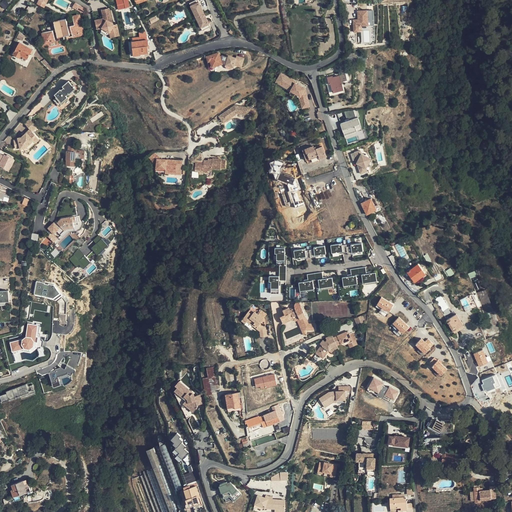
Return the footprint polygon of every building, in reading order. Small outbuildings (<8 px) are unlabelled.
[(6,0),(4,0),(1,4),(5,8),(10,4),(6,0)] [(48,0),(40,0),(38,3),(37,7),(43,10),(44,7),(48,0)] [(197,0),(196,0),(190,3),(196,17),(204,13),(203,10),(201,11),(200,8),(201,7),(197,0)] [(110,9),(102,10),(104,19),(96,21),(97,29),(103,28),(110,32),(111,38),(120,36),(117,25),(114,25),(111,23),(113,21),(110,9)] [(368,10),(358,11),(358,20),(359,26),(369,25),(368,10)] [(204,17),(206,16),(204,13),(196,17),(203,30),(211,27),(207,19),(205,20),(204,17)] [(79,30),(83,29),(80,16),(74,17),(75,23),(76,25),(69,27),(68,24),(67,21),(61,22),(65,36),(70,34),(70,33),(73,32),(73,34),(74,37),(81,35),(80,34),(81,33),(81,31),(80,32),(79,30)] [(44,33),(45,39),(50,38),(50,39),(49,40),(49,41),(50,41),(51,43),(56,41),(56,38),(55,37),(58,36),(59,37),(65,36),(61,22),(55,24),(57,30),(44,33)] [(149,45),(148,40),(132,42),(134,56),(141,55),(141,54),(148,53),(147,46),(149,45)] [(13,54),(20,58),(22,59),(23,57),(27,59),(32,50),(20,43),(13,54)] [(366,62),(366,49),(358,50),(358,54),(358,62),(366,62)] [(354,51),(348,52),(343,55),(344,57),(343,58),(347,66),(354,62),(358,62),(358,54),(356,54),(355,53),(354,53),(354,51)] [(209,62),(211,61),(213,67),(222,63),(225,64),(225,65),(225,66),(226,67),(228,68),(230,69),(231,69),(233,68),(233,67),(234,65),(241,67),(244,58),(236,56),(235,59),(225,56),(225,55),(220,57),(219,53),(207,56),(209,62)] [(284,76),(281,74),(276,82),(290,91),(291,90),(280,83),(284,76)] [(341,82),(342,81),(346,81),(345,74),(333,77),(333,76),(328,77),(329,84),(328,84),(329,93),(342,90),(341,82)] [(296,83),(284,76),(280,83),(291,90),(290,91),(300,97),(299,99),(302,109),(309,107),(305,92),(304,91),(304,90),(295,84),(296,83)] [(72,87),(74,86),(71,82),(69,83),(67,81),(61,88),(62,89),(59,91),(57,93),(59,95),(56,98),(54,101),(57,104),(59,102),(61,104),(66,98),(65,97),(67,94),(68,95),(73,89),(72,87)] [(71,81),(71,82),(74,86),(72,87),(73,89),(68,95),(74,100),(76,98),(81,85),(71,81)] [(234,105),(218,117),(223,123),(237,113),(248,115),(249,108),(234,105)] [(357,117),(354,109),(346,112),(348,119),(353,118),(357,117)] [(363,128),(358,116),(341,123),(346,137),(358,133),(357,130),(363,128)] [(38,126),(31,119),(26,124),(31,129),(33,131),(38,126)] [(33,131),(31,129),(23,137),(23,138),(15,140),(16,148),(21,147),(21,148),(27,147),(34,140),(32,138),(36,134),(33,131)] [(40,138),(36,134),(32,138),(34,140),(27,147),(29,149),(40,138)] [(309,142),(301,145),(307,163),(312,161),(312,162),(326,157),(322,146),(315,149),(314,146),(310,147),(309,142)] [(75,158),(80,159),(84,159),(84,151),(75,150),(75,147),(68,147),(67,151),(66,151),(65,166),(74,166),(75,158)] [(367,168),(372,158),(362,153),(361,150),(356,152),(352,154),(354,159),(358,158),(359,161),(357,163),(358,163),(362,173),(368,171),(367,168)] [(158,153),(152,158),(157,164),(156,166),(166,167),(165,169),(175,171),(175,173),(181,173),(182,160),(162,158),(158,153)] [(201,153),(194,156),(193,163),(196,164),(204,164),(204,161),(201,153)] [(5,155),(4,156),(0,163),(0,165),(9,170),(14,160),(5,155)] [(208,162),(204,161),(204,164),(196,164),(196,172),(200,173),(204,173),(204,171),(208,171),(212,171),(212,169),(217,169),(217,168),(221,168),(226,168),(226,161),(221,161),(222,159),(213,159),(213,160),(213,162),(208,162)] [(51,196),(56,183),(52,182),(48,195),(51,196)] [(367,214),(376,209),(371,198),(362,203),(367,214)] [(57,226),(56,225),(51,229),(54,232),(50,235),(54,240),(58,237),(61,234),(60,233),(65,228),(72,226),(74,226),(72,217),(65,219),(61,220),(58,223),(59,225),(57,226)] [(72,229),(72,226),(65,228),(60,233),(61,234),(62,235),(67,230),(72,229)] [(99,254),(109,244),(99,235),(95,240),(98,242),(92,248),(99,254)] [(396,244),(402,258),(408,255),(401,242),(396,244)] [(342,244),(331,245),(332,255),(347,253),(346,247),(346,245),(342,246),(342,244)] [(363,253),(362,244),(351,245),(351,247),(346,247),(347,253),(348,255),(363,253)] [(326,255),(325,246),(313,248),(314,250),(309,250),(311,258),(326,255)] [(91,261),(79,249),(70,258),(78,267),(81,264),(84,268),(91,261)] [(285,261),(285,249),(275,249),(274,255),(276,255),(276,261),(285,261)] [(305,249),(294,251),(295,260),(311,258),(309,250),(305,251),(305,249)] [(425,274),(418,264),(407,272),(415,282),(425,274)] [(366,274),(362,275),(363,283),(377,281),(376,273),(366,274)] [(352,276),(342,278),(344,286),(357,284),(356,276),(352,276)] [(280,281),(279,277),(269,277),(268,283),(271,283),(271,294),(278,294),(279,281),(280,281)] [(323,280),(318,280),(320,289),(333,287),(332,278),(323,280)] [(36,281),(34,295),(63,299),(62,306),(60,323),(65,323),(69,293),(57,291),(58,284),(36,281)] [(308,282),(299,283),(300,292),(314,289),(313,281),(308,282)] [(0,301),(10,301),(9,290),(0,290),(0,301)] [(492,310),(485,290),(476,294),(483,313),(492,310)] [(466,312),(478,307),(473,294),(461,299),(466,312)] [(442,295),(436,299),(446,315),(452,311),(442,295)] [(393,306),(381,299),(377,306),(388,313),(393,306)] [(283,323),(293,319),(298,317),(301,322),(302,322),(304,326),(304,327),(305,329),(314,329),(314,323),(309,323),(301,307),(301,306),(301,305),(301,303),(299,302),(298,302),(296,303),(295,304),(295,306),(295,307),(290,309),(289,307),(283,310),(285,315),(280,316),(283,323)] [(264,319),(254,312),(252,315),(248,312),(243,320),(247,322),(253,326),(254,325),(258,327),(257,329),(260,332),(261,337),(267,336),(265,328),(261,324),(264,319)] [(447,320),(454,331),(463,325),(464,325),(457,314),(447,320)] [(362,316),(355,319),(358,327),(365,324),(362,316)] [(308,334),(305,329),(304,327),(304,326),(302,322),(301,322),(298,317),(293,319),(295,321),(297,320),(304,334),(308,334)] [(399,318),(392,324),(402,334),(409,328),(399,318)] [(37,335),(38,325),(29,323),(27,336),(24,339),(11,342),(14,351),(26,348),(31,348),(35,345),(35,341),(39,342),(39,336),(37,335)] [(356,339),(353,331),(349,333),(348,330),(334,337),(336,342),(340,341),(341,343),(343,342),(344,344),(348,343),(355,340),(356,339)] [(336,342),(334,337),(327,339),(326,341),(323,345),(322,344),(318,348),(320,349),(326,354),(329,350),(333,346),(337,344),(336,342)] [(422,339),(416,346),(425,354),(434,345),(428,339),(425,342),(422,339)] [(326,354),(320,349),(311,360),(317,365),(319,361),(327,367),(333,360),(326,354)] [(488,363),(482,350),(474,354),(479,367),(488,363)] [(244,364),(245,369),(260,366),(260,363),(260,362),(260,360),(244,364)] [(438,361),(432,367),(442,376),(447,370),(438,361)] [(49,371),(54,386),(64,383),(61,376),(76,372),(73,364),(49,371)] [(238,384),(235,365),(228,366),(231,385),(238,384)] [(217,375),(215,366),(207,368),(208,376),(217,375)] [(245,369),(241,370),(243,377),(263,373),(262,368),(261,368),(260,366),(245,369)] [(262,387),(278,385),(276,374),(255,377),(256,386),(261,385),(262,387)] [(218,375),(204,377),(207,394),(210,394),(212,394),(216,389),(220,388),(218,375)] [(500,387),(496,375),(482,380),(483,384),(482,385),(484,391),(486,390),(486,392),(500,387)] [(374,378),(367,390),(393,404),(400,392),(390,387),(389,389),(383,386),(384,383),(374,378)] [(189,402),(187,405),(193,411),(198,406),(198,405),(195,396),(194,393),(191,396),(188,393),(191,390),(180,380),(176,385),(178,386),(175,390),(179,393),(186,400),(189,402)] [(0,392),(0,396),(2,403),(37,393),(33,382),(0,392)] [(188,418),(193,411),(187,405),(184,403),(186,400),(179,393),(175,390),(188,418)] [(337,401),(337,402),(346,402),(345,391),(342,391),(339,392),(336,392),(336,394),(334,394),(333,392),(330,394),(329,392),(320,398),(324,406),(328,403),(329,404),(334,402),(337,401)] [(169,423),(169,438),(186,484),(197,479),(189,459),(193,457),(184,432),(165,392),(159,395),(159,402),(169,423)] [(241,397),(240,392),(226,394),(228,407),(235,406),(235,407),(240,407),(239,397),(241,397)] [(278,405),(272,407),(274,411),(263,415),(260,417),(261,421),(264,427),(284,419),(282,414),(284,413),(283,411),(281,411),(278,405)] [(261,421),(260,417),(259,416),(246,420),(248,426),(261,421)] [(433,417),(427,427),(439,434),(445,423),(433,417)] [(394,436),(394,437),(389,436),(388,445),(393,446),(408,448),(410,438),(394,436)] [(433,454),(442,454),(442,436),(433,436),(433,454)] [(165,444),(160,446),(177,489),(182,487),(165,444)] [(367,467),(375,468),(375,458),(374,457),(374,456),(371,456),(371,454),(357,453),(356,460),(361,461),(360,472),(367,472),(367,470),(367,467)] [(445,454),(442,454),(442,464),(446,464),(446,463),(453,463),(453,465),(458,464),(457,453),(445,453),(445,454)] [(324,463),(319,462),(317,473),(323,473),(323,471),(331,473),(330,476),(335,477),(337,469),(332,468),(333,464),(325,462),(324,463)] [(176,511),(159,465),(154,467),(171,511),(176,511)] [(275,480),(289,479),(288,471),(274,473),(275,480)] [(220,484),(226,502),(241,496),(234,479),(220,484)] [(23,480),(11,485),(13,489),(11,489),(13,496),(27,490),(27,491),(31,490),(28,483),(25,484),(23,480)] [(197,485),(181,490),(187,508),(194,505),(200,503),(198,497),(200,496),(197,485)] [(473,488),(473,491),(474,500),(474,502),(481,501),(481,499),(496,498),(495,486),(489,486),(489,489),(480,490),(480,487),(473,488)] [(285,508),(285,500),(272,499),(270,499),(264,497),(258,495),(254,506),(264,509),(265,507),(285,508)] [(407,508),(407,503),(407,500),(406,500),(406,496),(404,496),(393,497),(390,497),(390,507),(401,506),(401,509),(403,509),(407,508)]
